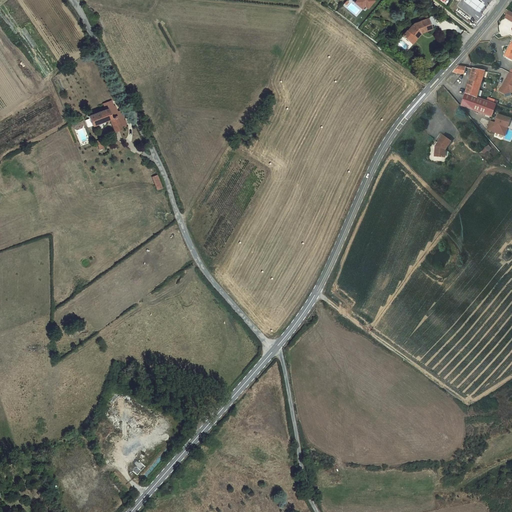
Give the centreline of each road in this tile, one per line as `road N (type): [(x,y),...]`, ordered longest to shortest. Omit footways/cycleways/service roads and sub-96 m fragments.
road 1 (secondary): [(504,0),(386,141),(323,276),(273,350)]
road 2 (unclassified): [(73,0),(163,174),(192,251),(273,350)]
road 3 (secondary): [(273,350),(131,511)]
